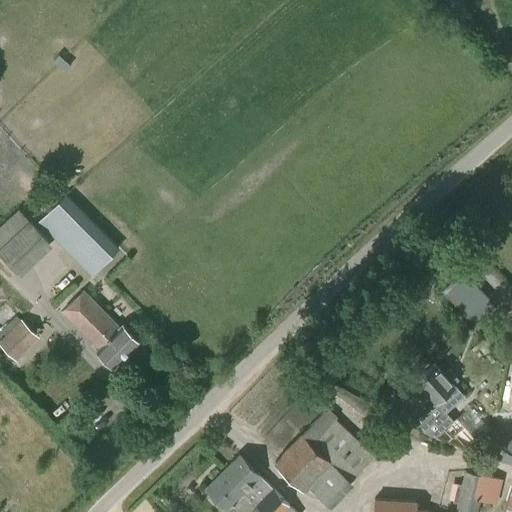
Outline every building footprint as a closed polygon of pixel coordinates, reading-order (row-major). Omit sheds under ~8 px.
[(94,270),(118,246),(66,194),(41,218),(94,270)] [(28,220),(17,208),(0,224),(0,253),(20,275),(52,244),(29,219),(28,220)] [(475,322),(494,305),(463,271),(444,289),(475,322)] [(120,326),(83,289),(62,309),(99,346),(96,349),(112,365),(139,339),(123,322),(120,326)] [(20,319),(16,315),(0,330),(4,334),(0,337),(0,343),(16,359),(39,336),(20,318),(20,319)] [(430,358),(412,374),(436,401),(412,423),(465,451),(477,439),(456,416),(453,419),(443,408),(461,392),(453,384),(454,383),(452,381),(457,377),(449,368),(444,372),(434,360),(432,361),(430,358)] [(328,502),(372,455),(324,410),(275,462),(304,489),(309,485),(328,502)] [(511,424),(498,439),(511,451),(511,424)] [(504,451),(501,461),(511,464),(511,454),(508,453),(508,452),(504,451)] [(297,511),(274,488),(239,453),(220,472),(260,511),(297,511)] [(494,502),(499,478),(483,475),(483,474),(465,470),(461,485),(457,484),(453,500),(458,501),(456,508),(457,508),(455,511),(475,511),(479,498),(494,502)] [(260,511),(220,472),(206,486),(231,511),(260,511)] [(511,511),(511,483),(511,484),(503,511),(511,511)] [(430,511),(415,506),(416,500),(374,497),(373,511),(430,511)]
